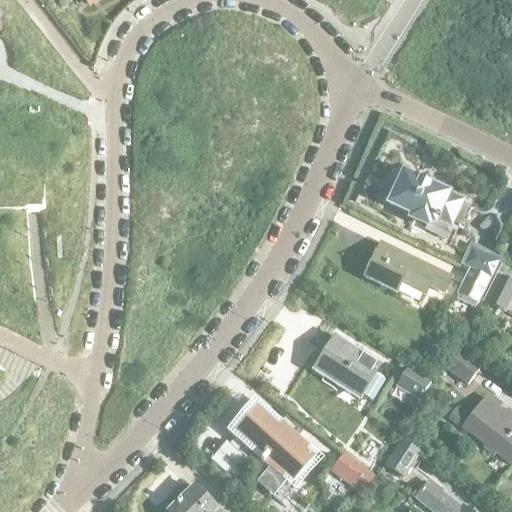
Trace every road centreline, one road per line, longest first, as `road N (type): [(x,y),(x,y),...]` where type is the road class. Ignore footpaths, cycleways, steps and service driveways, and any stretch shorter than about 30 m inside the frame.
road 1 (residential): [(199,0),(138,33),(120,67),(113,228),(72,498)]
road 2 (residential): [(72,498),(142,432),(235,322),(312,194),(353,92)]
road 3 (residential): [(511,158),(381,96),(353,92)]
road 4 (residential): [(353,92),(308,29),(255,0)]
